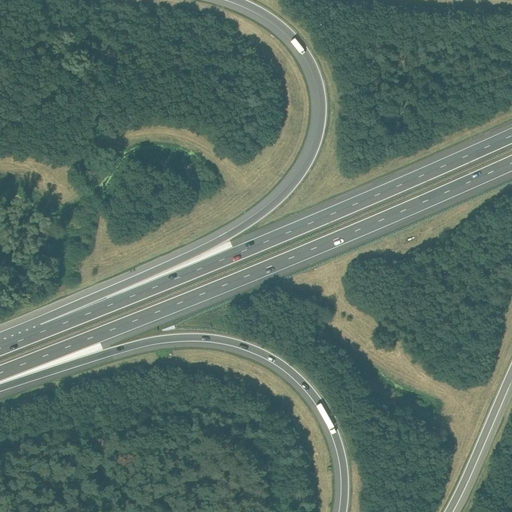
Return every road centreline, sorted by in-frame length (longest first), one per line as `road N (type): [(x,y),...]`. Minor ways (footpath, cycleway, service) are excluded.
road 1 (motorway): [(0,371),(311,252),(511,163)]
road 2 (motorway): [(234,0),(279,25),(309,61),(320,112),(308,161),(262,214),(43,330)]
road 3 (motorway): [(511,134),(43,330)]
road 4 (motorway): [(0,382),(165,340),(236,342),(292,370),(326,410),(345,460),(344,511)]
road 5 (motorway): [(458,511),(511,399)]
